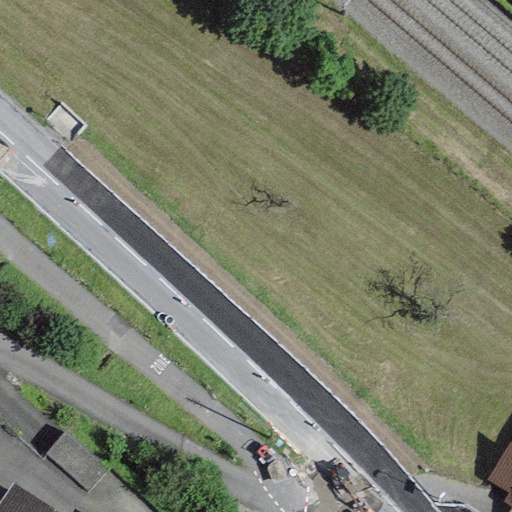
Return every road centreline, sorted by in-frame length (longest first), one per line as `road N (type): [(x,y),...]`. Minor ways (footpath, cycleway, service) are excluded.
road 1 (secondary): [(375,487),(0,131)]
road 2 (residential): [(0,234),(227,425),(299,499),(334,507),(375,487)]
